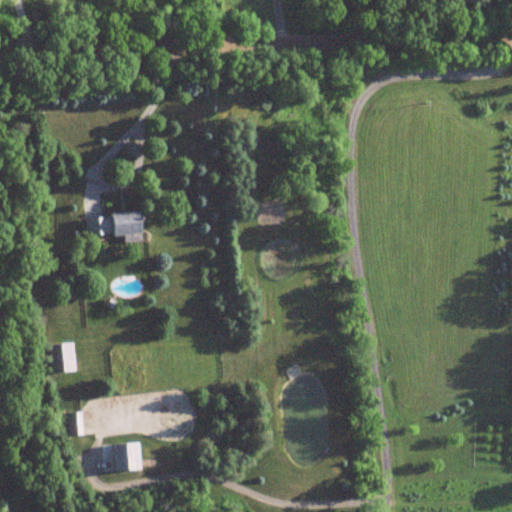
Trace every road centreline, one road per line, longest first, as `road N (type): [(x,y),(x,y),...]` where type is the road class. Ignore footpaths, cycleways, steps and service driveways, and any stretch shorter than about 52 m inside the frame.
road 1 (residential): [(504,39),(503,62),(494,70),(388,78),(357,99),(356,253),(386,462),(385,511)]
road 2 (residential): [(0,56),(511,38)]
